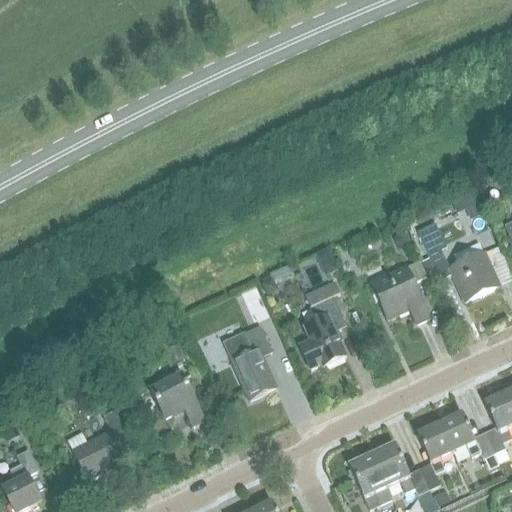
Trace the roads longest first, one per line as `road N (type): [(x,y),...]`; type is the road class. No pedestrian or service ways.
road 1 (secondary): [(0,191),(193,90),(396,0)]
road 2 (residential): [(288,452),(511,352)]
road 3 (residential): [(166,511),(288,452)]
